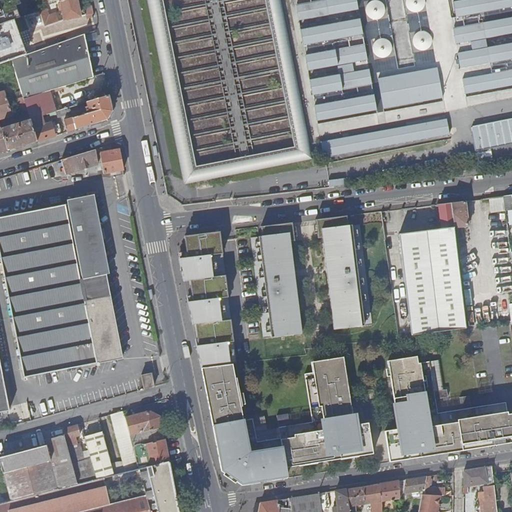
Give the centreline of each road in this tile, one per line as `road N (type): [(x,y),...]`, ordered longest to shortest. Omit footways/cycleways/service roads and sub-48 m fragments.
road 1 (residential): [(511,179),(152,224)]
road 2 (secondary): [(207,505),(152,224)]
road 3 (residential): [(207,505),(454,463)]
road 4 (unknown): [(0,308),(19,389),(34,393),(140,365)]
road 5 (unknown): [(100,184),(140,365)]
road 6 (residential): [(133,127),(0,169)]
road 7 (secondary): [(133,127),(111,0)]
